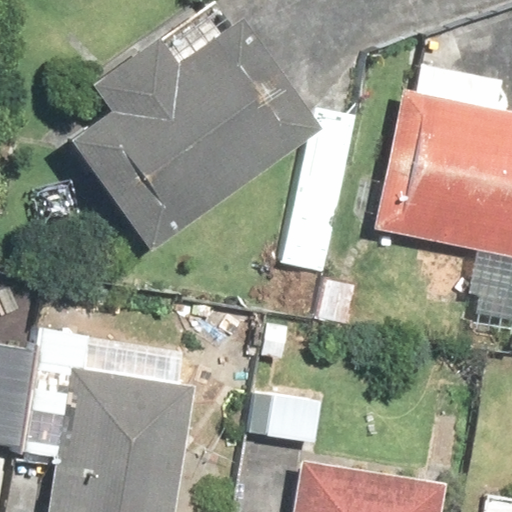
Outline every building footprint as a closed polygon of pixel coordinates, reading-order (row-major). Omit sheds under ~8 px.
[(299,126),(211,0),(201,0),(74,89),(95,118),(57,145),(128,246),(299,126)] [(411,95),(389,91),(368,238),(467,253),(461,290),(473,292),(467,337),(510,343),(511,329),(511,121),(486,118),(491,80),(415,70),(411,95)] [(353,119),(312,110),(280,260),(321,269),(353,119)] [(0,437),(10,439),(27,309),(34,261),(0,256),(0,437)] [(27,309),(10,439),(34,442),(24,511),(214,511),(215,511),(183,507),(181,511),(160,511),(179,373),(71,358),(77,315),(27,309)] [(247,390),(243,440),(312,446),(316,396),(247,390)] [(438,511),(443,486),(294,463),(286,511),(438,511)]
